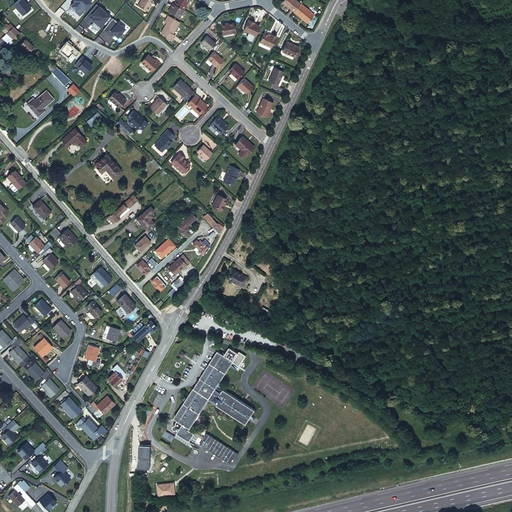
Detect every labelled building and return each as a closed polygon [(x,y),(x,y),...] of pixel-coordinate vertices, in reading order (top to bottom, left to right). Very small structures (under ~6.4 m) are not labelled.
[(24,0),(17,0),(13,4),(22,15),(31,8),(27,4),(24,0)] [(75,0),(74,1),(73,1),(74,2),(70,6),(75,11),(73,12),(78,17),(90,4),(87,1),(87,0),(75,0)] [(147,12),(153,2),(149,0),(141,0),(137,7),(147,12)] [(177,0),(174,6),(182,11),(188,0),(177,0)] [(295,0),(284,0),(282,3),(293,13),(300,4),(295,0)] [(86,17),(96,5),(95,4),(82,20),(87,24),(90,22),(92,23),(93,22),(91,20),(91,21),(86,17)] [(300,4),(293,13),(307,25),(315,15),(301,4),(300,4)] [(107,22),(111,18),(96,5),(86,17),(91,21),(91,20),(93,22),(92,23),(93,22),(99,26),(104,20),(107,22)] [(174,6),(173,5),(170,9),(171,9),(168,14),(178,19),(183,11),(182,11),(174,6)] [(179,23),(168,17),(164,23),(166,24),(163,30),(172,35),(179,23)] [(102,30),(107,34),(108,33),(112,37),(113,37),(115,34),(118,36),(124,29),(112,18),(102,30)] [(248,19),(243,30),(249,33),(255,36),(260,26),(254,23),(255,22),(248,19)] [(93,22),(90,26),(95,30),(99,26),(93,22)] [(220,23),(222,35),(235,33),(234,22),(228,23),(226,23),(226,22),(220,23)] [(13,26),(12,25),(11,26),(9,24),(8,25),(6,23),(1,28),(6,33),(7,32),(13,26)] [(21,33),(13,26),(7,32),(15,39),(21,33)] [(264,32),(259,42),(271,48),(277,35),(271,33),(271,35),(264,32)] [(255,36),(249,33),(247,38),(248,40),(253,43),(256,36),(255,36)] [(207,35),(200,43),(209,51),(217,43),(207,35)] [(26,39),(20,45),(28,53),(34,48),(26,39)] [(287,40),(282,51),(295,57),(300,46),(287,40)] [(214,52),(208,59),(217,67),(223,60),(214,52)] [(148,54),(140,62),(151,72),(160,62),(156,58),(155,59),(153,58),(148,54)] [(89,61),(82,55),(75,64),(85,72),(92,64),(89,62),(89,61)] [(52,70),(56,67),(44,56),(41,59),(52,70)] [(236,62),(228,71),(237,79),(245,71),(236,62)] [(63,72),(57,66),(56,67),(52,72),(58,77),(63,72)] [(275,67),(269,81),(279,85),(285,71),(275,67)] [(181,98),(185,101),(194,91),(191,89),(192,88),(181,78),(172,87),(182,96),(181,98)] [(254,86),(244,78),(237,86),(247,94),(254,86)] [(73,95),(79,90),(73,84),(68,89),(73,95)] [(31,97),(26,102),(32,109),(30,110),(36,117),(43,111),(41,109),(53,98),(45,90),(33,100),(31,97)] [(118,108),(124,102),(119,98),(120,97),(115,92),(108,99),(118,108)] [(196,94),(187,103),(192,107),(191,108),(199,115),(208,105),(200,98),(201,98),(196,94)] [(159,97),(150,107),(158,114),(167,104),(159,97)] [(263,97),(257,111),(268,116),(271,110),(270,109),(273,102),(263,97)] [(134,111),(128,118),(131,121),(129,123),(136,130),(138,128),(139,128),(140,127),(140,126),(144,129),(149,124),(134,111)] [(96,113),(88,121),(93,127),(102,120),(96,113)] [(224,118),(220,114),(210,125),(221,134),(229,125),(223,119),(224,118)] [(128,136),(133,130),(123,120),(117,126),(128,136)] [(75,128),(62,140),(68,146),(72,142),(73,144),(77,144),(78,143),(81,146),(87,141),(75,128)] [(161,138),(154,146),(161,153),(165,150),(166,150),(172,143),(170,142),(175,136),(168,130),(161,138)] [(243,135),(235,144),(241,150),(238,154),(245,159),(256,146),(243,135)] [(204,144),(198,151),(207,159),(213,152),(204,144)] [(180,153),(172,162),(184,172),(190,164),(183,158),(184,157),(180,153)] [(94,165),(96,167),(108,156),(107,154),(94,165)] [(96,167),(102,173),(106,169),(114,178),(122,171),(108,156),(96,167)] [(227,174),(223,181),(234,186),(241,170),(230,164),(226,173),(227,174)] [(16,171),(8,177),(19,189),(26,183),(16,171)] [(218,194),(212,205),(223,210),(228,198),(218,194)] [(125,203),(108,217),(113,223),(120,217),(119,216),(129,208),(134,203),(130,198),(125,203)] [(41,200),(33,207),(44,219),(52,212),(41,200)] [(0,201),(0,217),(1,218),(9,211),(0,201)] [(150,207),(145,212),(151,219),(153,217),(151,215),(154,211),(150,207)] [(129,208),(119,216),(120,217),(130,209),(129,208)] [(137,219),(147,230),(154,223),(151,219),(145,212),(137,219)] [(196,217),(192,213),(184,221),(187,225),(196,217)] [(17,215),(10,221),(18,230),(25,224),(17,215)] [(182,223),(179,226),(181,228),(181,229),(184,232),(187,236),(191,233),(193,231),(187,225),(184,221),(182,223)] [(59,231),(56,228),(52,231),(50,233),(53,236),(59,231)] [(69,229),(62,235),(60,237),(69,248),(78,240),(69,229)] [(59,231),(53,236),(56,240),(60,237),(62,235),(59,231)] [(37,251),(43,245),(35,236),(33,237),(30,234),(26,238),(26,239),(28,242),(36,251),(37,251)] [(146,236),(135,245),(141,252),(152,242),(146,236)] [(196,240),(193,243),(195,246),(196,246),(199,249),(198,250),(201,253),(205,249),(203,248),(206,246),(202,241),(200,240),(198,242),(196,240)] [(167,241),(160,246),(163,250),(165,249),(167,252),(173,248),(170,244),(167,241)] [(44,250),(49,246),(46,242),(43,245),(37,251),(40,254),(43,251),(44,250)] [(52,249),(49,246),(44,250),(43,251),(46,255),(50,251),(52,249)] [(50,251),(46,255),(42,259),(49,267),(57,260),(53,255),(53,254),(50,251)] [(183,254),(175,262),(177,264),(176,266),(179,269),(180,270),(189,261),(183,254)] [(141,260),(137,264),(140,267),(141,267),(143,270),(142,270),(145,274),(149,270),(151,268),(150,266),(145,261),(143,259),(141,260)] [(177,264),(175,262),(174,263),(169,267),(175,273),(179,269),(176,266),(177,264)] [(101,266),(90,276),(101,288),(111,278),(101,266)] [(2,280),(7,285),(9,284),(14,290),(23,282),(18,276),(19,275),(14,269),(2,280)] [(248,277),(231,269),(226,278),(243,287),(248,277)] [(61,271),(55,277),(64,287),(71,281),(61,271)] [(156,277),(152,280),(155,284),(158,288),(159,287),(161,290),(165,287),(163,285),(165,283),(161,279),(160,277),(158,279),(156,277)] [(79,278),(74,283),(76,285),(71,291),(79,300),(86,293),(79,284),(82,281),(79,278)] [(115,287),(109,292),(113,296),(118,291),(115,287)] [(124,294),(117,300),(127,312),(135,305),(124,294)] [(43,298),(35,305),(45,315),(52,309),(43,298)] [(85,306),(88,309),(95,304),(92,300),(85,306)] [(101,311),(95,304),(88,309),(94,316),(101,311)] [(29,323),(25,318),(21,315),(11,324),(19,332),(29,323)] [(28,316),(25,318),(29,323),(30,324),(33,321),(28,316)] [(144,325),(132,335),(134,338),(135,338),(137,340),(149,330),(150,332),(157,327),(150,319),(144,324),(144,325)] [(61,320),(53,327),(63,338),(71,331),(61,320)] [(105,332),(104,337),(115,340),(118,328),(107,325),(105,332)] [(8,342),(11,346),(11,345),(17,339),(14,336),(11,340),(1,329),(0,330),(0,344),(3,347),(8,342)] [(43,338),(33,347),(41,355),(51,346),(43,338)] [(21,342),(18,339),(17,339),(11,345),(14,348),(12,350),(9,353),(19,363),(27,356),(17,345),(21,342)] [(87,344),(84,357),(88,358),(87,362),(98,365),(99,361),(98,361),(97,360),(95,360),(94,360),(97,347),(87,344)] [(51,346),(41,355),(42,356),(52,347),(51,346)] [(221,382),(234,362),(241,367),(248,356),(241,352),(240,354),(231,348),(225,357),(219,353),(175,418),(178,420),(190,428),(210,399),(218,404),(218,405),(247,425),(256,411),(224,390),(223,391),(217,387),(218,386),(221,387),(223,384),(221,382)] [(43,378),(50,372),(48,369),(44,373),(34,363),(37,360),(33,355),(28,359),(29,360),(24,364),(28,368),(26,370),(36,380),(41,375),(43,378)] [(112,373),(106,378),(113,386),(115,384),(117,382),(121,378),(117,373),(118,372),(116,369),(115,371),(113,372),(112,373)] [(52,374),(50,372),(43,378),(46,381),(40,386),(50,396),(58,389),(49,378),(53,375),(52,374)] [(83,372),(78,377),(81,381),(78,384),(88,394),(96,386),(91,381),(90,382),(86,376),(83,372)] [(94,403),(91,405),(96,411),(99,408),(104,413),(114,404),(107,395),(96,405),(94,403)] [(60,404),(70,415),(79,407),(69,397),(60,404)] [(75,416),(81,410),(80,409),(79,407),(70,415),(73,418),(75,416)] [(3,427),(5,431),(0,435),(0,436),(7,444),(15,436),(13,434),(20,427),(12,418),(6,425),(3,427)] [(80,419),(74,425),(77,428),(80,426),(89,436),(93,440),(101,433),(97,429),(88,418),(85,420),(83,422),(80,419)] [(189,430),(190,428),(178,420),(176,421),(177,423),(173,425),(175,429),(180,428),(177,433),(190,442),(195,434),(189,430)] [(101,425),(97,429),(101,433),(103,435),(106,432),(101,425)] [(204,437),(190,428),(189,430),(195,434),(203,439),(204,437)] [(175,437),(165,431),(163,434),(162,435),(172,441),(175,437)] [(175,437),(187,445),(190,442),(177,433),(175,437)] [(203,439),(200,443),(231,464),(237,454),(207,433),(204,437),(203,439)] [(24,458),(33,451),(25,442),(17,450),(24,458)] [(44,445),(41,443),(33,451),(35,453),(37,451),(43,446),(44,445)] [(150,468),(151,445),(140,445),(139,467),(145,468),(145,470),(150,470),(150,468)] [(37,451),(35,453),(37,456),(38,455),(45,449),(43,446),(37,451)] [(38,455),(37,456),(30,462),(38,471),(46,463),(38,455)] [(62,461),(55,468),(61,474),(56,479),(63,487),(71,480),(65,472),(69,468),(62,461)] [(174,481),(155,483),(157,496),(175,495),(174,484),(174,481)] [(21,482),(18,485),(25,492),(30,488),(26,484),(25,485),(21,482)] [(25,492),(18,485),(17,483),(13,487),(15,489),(8,496),(16,506),(24,500),(18,493),(21,491),(24,495),(26,493),(25,492)] [(39,501),(37,504),(43,511),(47,511),(48,511),(56,503),(48,495),(40,502),(39,501)]
